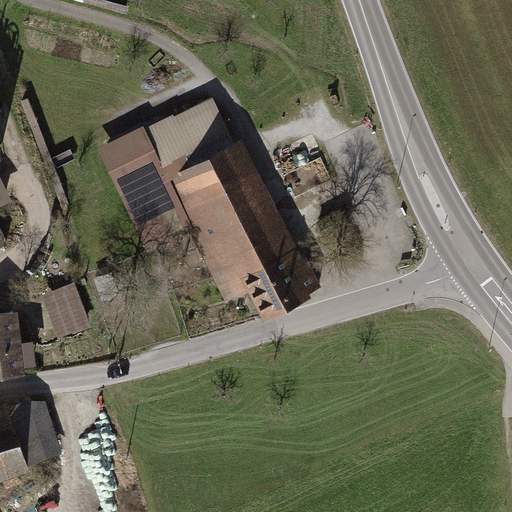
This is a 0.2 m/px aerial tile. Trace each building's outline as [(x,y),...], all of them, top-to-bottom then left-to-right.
[(227,135),(212,105),(184,118),(183,115),(170,122),(185,155),(227,135)] [(167,180),(231,147),(227,135),(185,155),(170,122),(166,115),(144,126),(143,124),(98,145),(148,251),(192,230),(167,180)] [(231,147),(167,180),(192,230),(207,258),(216,253),(220,261),(211,265),(216,275),(225,270),(237,294),(251,286),(265,313),(319,285),(307,262),(305,257),(291,264),(284,251),(294,246),(288,235),(279,240),(231,147)] [(0,204),(12,199),(0,174),(0,204)] [(327,236),(348,223),(340,210),(319,223),(327,236)] [(76,296),(50,301),(62,331),(86,322),(76,296)] [(13,311),(0,312),(0,373),(21,371),(13,311)] [(6,405),(0,406),(0,471),(5,485),(17,480),(12,466),(49,454),(31,403),(6,405)]
